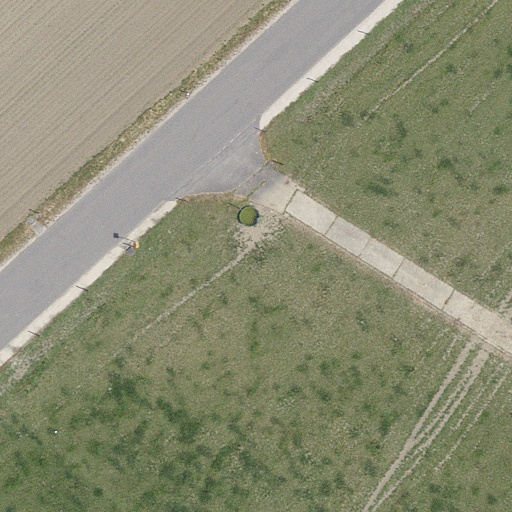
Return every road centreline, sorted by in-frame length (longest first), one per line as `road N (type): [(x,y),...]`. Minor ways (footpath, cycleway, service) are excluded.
road 1 (tertiary): [(338,0),(0,309)]
road 2 (track): [(187,135),(511,343)]
